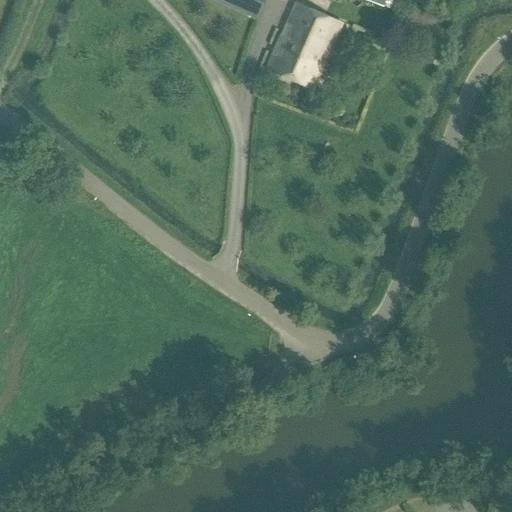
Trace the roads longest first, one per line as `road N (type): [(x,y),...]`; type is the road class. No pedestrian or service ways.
road 1 (unclassified): [(320,350),(0,117)]
road 2 (unclassified): [(511,39),(478,78),(384,316),(369,333),(320,350)]
road 3 (unclassified): [(320,350),(111,466),(47,511)]
